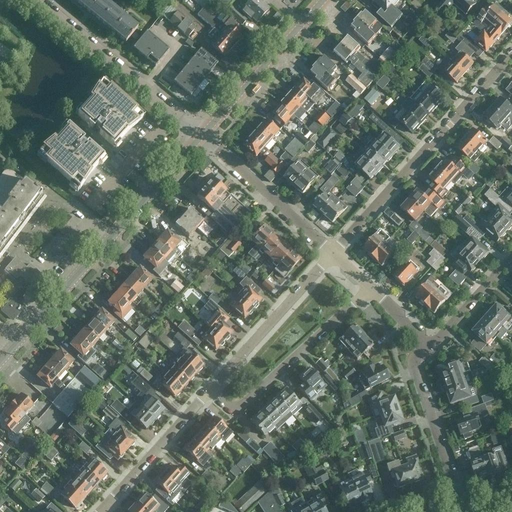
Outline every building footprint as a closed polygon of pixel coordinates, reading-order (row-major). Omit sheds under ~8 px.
[(72,0),(125,44),(137,29),(102,0),(72,0)] [(232,22),(207,0),(184,0),(182,3),(213,30),(207,36),(212,40),(208,44),(224,58),(241,38),(228,26),(232,22)] [(234,0),(214,0),(226,10),(234,0)] [(261,0),(252,0),(249,4),(263,17),(268,10),(264,6),(266,4),(261,0)] [(401,16),(382,0),(377,0),(373,5),(387,17),(391,20),(387,25),(390,28),(405,42),(409,37),(406,34),(394,23),(401,16)] [(398,0),(382,0),(401,16),(399,14),(400,14),(394,9),(401,2),(398,0)] [(474,5),(478,0),(445,0),(436,11),(442,17),(455,3),(468,14),(475,6),(474,5)] [(418,11),(422,7),(415,1),(411,5),(418,11)] [(195,28),(166,3),(158,12),(187,37),(195,28)] [(263,17),(249,4),(241,13),(251,22),(253,20),(257,23),(263,17)] [(475,21),(486,31),(488,33),(505,13),(496,5),(488,15),(483,11),(475,21)] [(365,12),(359,19),(377,36),(383,29),(378,24),(379,23),(365,12)] [(511,23),(511,19),(505,13),(488,33),(486,31),(475,44),(462,32),(457,38),(463,43),(462,44),(474,54),(479,58),(485,52),(486,53),(511,23)] [(377,36),(359,19),(352,27),(365,39),(369,34),(373,39),(376,36),(376,37),(377,36)] [(405,42),(390,28),(384,34),(396,46),(392,50),(397,54),(407,43),(405,42)] [(155,68),(169,51),(147,33),(147,32),(133,49),(155,68)] [(453,44),(457,40),(449,33),(445,37),(453,44)] [(348,37),(341,45),(366,67),(370,64),(358,53),(361,49),(348,37)] [(456,50),(461,54),(456,60),(454,58),(450,62),(465,75),(474,66),(468,60),(474,54),(462,44),(456,50)] [(366,67),(341,45),(334,52),(347,64),(355,71),(352,75),(367,88),(376,78),(366,68),(366,67)] [(388,65),(396,56),(386,48),(378,57),(388,65)] [(201,50),(194,59),(211,73),(218,64),(201,50)] [(324,57),(318,65),(337,82),(340,78),(334,73),(338,69),(324,57)] [(194,59),(187,67),(204,81),(211,73),(194,59)] [(429,71),(433,66),(426,59),(421,63),(429,71)] [(383,70),(387,66),(380,60),(377,63),(383,70)] [(465,75),(450,62),(447,65),(449,67),(444,73),(457,84),(465,75)] [(337,82),(318,65),(311,73),(324,85),(328,80),(329,81),(331,84),(336,88),(339,84),(337,82)] [(389,65),(384,70),(390,75),(395,70),(389,65)] [(429,79),(433,75),(423,66),(419,70),(429,79)] [(187,67),(181,74),(198,89),(204,81),(187,67)] [(181,74),(174,83),(191,97),(198,89),(181,74)] [(367,88),(352,75),(351,75),(352,76),(346,82),(361,95),(367,88)] [(304,80),(296,89),(308,100),(316,91),(304,80)] [(444,98),(431,87),(426,82),(418,91),(437,108),(441,103),(441,102),(444,98)] [(140,118),(105,86),(83,110),(81,108),(75,114),(92,129),(99,121),(101,122),(96,128),(100,132),(105,126),(109,130),(106,134),(105,135),(105,137),(106,138),(115,146),(140,118)] [(308,100),(296,89),(289,97),(307,114),(315,106),(308,100)] [(375,104),(380,99),(373,91),(368,96),(375,104)] [(437,108),(418,91),(411,100),(428,116),(432,112),(432,113),(437,108)] [(405,101),(408,98),(400,92),(398,94),(401,98),(405,101)] [(307,114),(289,97),(281,105),(296,119),(299,121),(306,113),(307,114)] [(511,109),(500,99),(492,108),(508,123),(511,118),(511,115),(511,114),(511,113),(511,109)] [(428,116),(411,100),(410,101),(415,105),(407,113),(421,125),(426,120),(425,120),(428,116)] [(296,119),(281,105),(273,114),(286,125),(290,120),(293,123),(296,119)] [(508,123),(492,108),(484,118),(500,132),(503,128),(506,130),(511,125),(508,123)] [(309,115),(316,122),(308,130),(306,127),(295,139),(295,140),(285,151),(286,152),(280,159),(288,166),(294,159),(303,149),(308,154),(316,146),(315,145),(321,138),(317,134),(327,123),(328,124),(331,120),(335,116),(328,109),(324,114),(321,117),(320,117),(313,111),(309,115)] [(421,125),(407,113),(403,109),(395,118),(393,117),(387,123),(395,130),(400,123),(412,134),(416,130),(417,130),(421,125)] [(345,126),(350,120),(344,114),(339,120),(345,126)] [(399,149),(396,146),(398,144),(392,139),(396,135),(373,114),(369,119),(384,133),(379,138),(381,140),(378,144),(392,157),(399,149)] [(268,120),(260,129),(272,140),(280,131),(268,120)] [(63,132),(41,157),(77,189),(103,160),(94,152),(92,151),(90,151),(89,152),(85,157),(81,153),(86,147),(82,143),(77,149),(75,148),(83,139),(66,124),(60,130),(63,132)] [(340,125),(335,130),(342,136),(346,131),(340,125)] [(272,140),(260,129),(252,137),(269,152),(276,144),(272,140)] [(473,130),(465,140),(479,152),(487,142),(473,130)] [(269,152),(252,137),(244,146),(257,157),(260,154),(267,161),(272,155),(269,152)] [(497,151),(502,146),(499,143),(493,138),(489,144),(497,151)] [(499,143),(502,146),(508,151),(509,151),(511,154),(511,144),(504,138),(499,143)] [(479,152),(465,140),(457,149),(471,161),(479,152)] [(392,157),(378,144),(374,147),(372,145),(369,149),(385,164),(392,157)] [(385,164),(369,149),(365,153),(367,155),(364,159),(379,172),(385,164)] [(344,165),(348,162),(347,160),(339,152),(333,159),(341,166),(342,164),(343,165),(343,164),(344,165)] [(278,161),(272,155),(267,161),(265,162),(272,169),(272,170),(278,175),(286,167),(279,160),(278,161)] [(371,180),(379,172),(364,159),(361,162),(359,161),(355,165),(371,180)] [(451,166),(445,161),(437,170),(451,182),(458,174),(459,175),(465,169),(456,161),(451,166)] [(286,179),(295,187),(308,173),(304,169),(306,166),(302,162),(286,179)] [(331,175),(338,166),(333,162),(326,170),(331,175)] [(471,163),(466,168),(474,175),(475,176),(479,171),(471,163)] [(315,207),(324,215),(338,200),(328,191),(333,186),(332,184),(344,171),(339,166),(326,181),(319,189),(326,195),(315,207)] [(0,177),(0,250),(42,194),(7,168),(0,177)] [(451,182),(437,170),(429,179),(447,195),(450,191),(446,187),(451,182)] [(308,173),(295,187),(304,195),(320,178),(315,174),(313,177),(308,173)] [(363,186),(354,178),(350,183),(351,184),(349,187),(354,191),(356,188),(359,191),(363,186)] [(213,180),(205,189),(243,223),(251,215),(231,196),(230,197),(226,193),(226,192),(213,180)] [(243,223),(205,189),(197,198),(215,214),(210,219),(230,237),(243,223)] [(511,192),(508,189),(499,198),(511,209),(511,192)] [(418,191),(410,201),(424,213),(432,204),(418,191)] [(493,202),(497,198),(490,191),(485,195),(493,202)] [(452,223),(454,221),(459,225),(467,232),(474,223),(467,216),(463,220),(458,216),(439,199),(433,206),(452,223)] [(338,200),(324,215),(333,224),(347,208),(338,200)] [(424,213),(410,201),(401,210),(415,223),(424,213)] [(190,209),(183,218),(196,230),(204,222),(190,209)] [(498,215),(493,220),(506,232),(511,226),(511,220),(499,209),(496,213),(498,215)] [(399,227),(404,222),(395,214),(390,220),(399,227)] [(196,230),(183,218),(175,226),(189,238),(196,230)] [(498,242),(506,232),(493,220),(488,226),(486,224),(483,228),(498,242)] [(258,252),(259,253),(273,237),(264,228),(252,242),(257,247),(256,249),(255,248),(248,255),(252,259),(258,252)] [(418,228),(414,232),(420,237),(426,243),(431,247),(436,241),(435,241),(435,242),(430,238),(418,228)] [(373,258),(386,244),(390,240),(380,232),(364,250),(373,258)] [(412,246),(420,237),(414,232),(407,241),(412,246)] [(167,233),(159,241),(172,253),(174,255),(177,257),(180,254),(175,250),(180,244),(167,233)] [(231,237),(219,250),(228,259),(241,245),(236,241),(235,241),(231,237)] [(273,237),(259,253),(262,255),(264,253),(270,258),(282,245),(273,237)] [(174,255),(172,253),(159,241),(152,250),(167,263),(174,255)] [(189,252),(193,248),(185,241),(181,245),(189,252)] [(441,246),(436,241),(431,247),(434,250),(442,257),(443,258),(448,253),(440,246),(441,246)] [(466,245),(463,249),(479,263),(488,253),(474,241),(468,247),(466,245)] [(395,253),(386,244),(373,258),(383,266),(395,253)] [(282,245),(270,258),(275,263),(273,265),(276,268),(291,253),(282,245)] [(479,263),(463,249),(461,251),(459,249),(452,256),(457,260),(471,272),(479,263)] [(169,265),(167,263),(152,250),(144,259),(155,269),(153,272),(159,277),(169,265)] [(432,269),(442,257),(434,250),(429,256),(431,258),(426,263),(432,269)] [(291,253),(276,268),(274,271),(283,279),(300,261),(291,253)] [(417,273),(422,267),(408,254),(390,273),(405,286),(417,273)] [(446,261),(443,258),(442,257),(432,269),(436,272),(446,261)] [(31,287),(42,275),(30,265),(27,269),(16,259),(6,270),(17,280),(20,277),(31,287)] [(241,280),(245,275),(237,268),(233,273),(241,280)] [(256,280),(261,275),(253,268),(248,273),(256,280)] [(140,269),(132,278),(145,289),(153,280),(140,269)] [(459,287),(466,279),(456,271),(449,279),(459,287)] [(194,281),(198,276),(193,272),(189,276),(194,281)] [(419,291),(421,292),(417,297),(426,305),(441,289),(434,283),(436,282),(431,277),(419,291)] [(145,289),(132,278),(124,286),(137,298),(145,289)] [(245,293),(240,299),(253,310),(261,301),(256,296),(260,292),(246,279),(239,286),(244,290),(243,291),(245,293)] [(270,293),(275,288),(266,280),(262,286),(270,293)] [(137,298),(124,286),(117,295),(129,306),(137,298)] [(169,297),(172,293),(165,287),(162,291),(169,297)] [(441,289),(426,305),(435,314),(447,300),(444,297),(446,294),(441,289)] [(217,306),(221,301),(213,294),(208,299),(217,306)] [(129,306),(117,295),(109,304),(115,310),(112,313),(122,321),(133,309),(129,306)] [(14,321),(24,310),(12,299),(2,311),(14,321)] [(212,311),(216,307),(208,299),(204,304),(212,311)] [(244,320),(253,310),(240,299),(235,304),(233,303),(230,306),(244,320)] [(159,317),(164,310),(159,306),(154,312),(159,317)] [(511,319),(498,306),(489,315),(509,333),(511,330),(511,319)] [(102,311),(94,320),(107,332),(115,323),(102,311)] [(509,333),(489,315),(482,324),(497,338),(500,341),(508,332),(509,333)] [(107,332),(94,320),(86,329),(99,340),(107,332)] [(216,325),(212,330),(205,325),(224,342),(232,333),(217,320),(214,323),(216,325)] [(140,338),(145,332),(135,323),(129,329),(140,338)] [(224,342),(205,325),(197,334),(184,323),(178,329),(198,347),(203,341),(216,352),(224,342)] [(497,338),(482,324),(473,333),(478,337),(471,345),(480,352),(487,345),(492,340),(494,341),(497,338)] [(345,344),(350,350),(365,335),(358,328),(356,329),(355,327),(339,342),(344,346),(345,344)] [(99,340),(86,329),(79,338),(92,349),(99,340)] [(133,342),(137,338),(128,330),(124,335),(133,342)] [(186,351),(191,345),(178,333),(174,338),(181,345),(180,346),(186,351)] [(145,351),(154,341),(147,335),(138,345),(145,351)] [(365,335),(350,350),(355,355),(353,356),(357,361),(372,346),(370,344),(372,343),(365,335)] [(92,349),(79,338),(71,346),(84,358),(88,353),(91,349),(92,349)] [(179,358),(181,360),(181,361),(196,374),(203,366),(190,354),(186,351),(179,358)] [(61,352),(53,361),(66,372),(74,363),(61,352)] [(489,361),(498,368),(503,372),(505,371),(499,366),(503,361),(495,354),(489,361)] [(115,369),(121,362),(119,360),(120,359),(114,355),(107,363),(115,369)] [(181,361),(179,359),(177,357),(170,365),(189,382),(196,374),(181,361)] [(497,369),(483,358),(478,363),(491,374),(492,376),(498,374),(497,369)] [(329,368),(332,366),(327,361),(324,364),(321,360),(315,365),(324,374),(329,369),(329,368)] [(66,372),(53,361),(45,369),(58,381),(66,372)] [(439,369),(443,382),(463,375),(460,368),(463,367),(461,361),(439,369)] [(89,368),(101,379),(104,381),(109,375),(94,362),(89,368)] [(189,382),(170,365),(163,373),(182,390),(189,382)] [(359,380),(362,385),(365,391),(370,389),(388,379),(383,369),(380,370),(378,367),(373,369),(366,372),(368,375),(359,380)] [(75,380),(87,391),(97,379),(85,368),(75,380)] [(347,381),(355,373),(351,368),(342,376),(347,381)] [(58,381),(45,369),(37,378),(50,390),(58,381)] [(306,372),(300,377),(301,378),(300,379),(304,384),(299,388),(312,403),(317,398),(315,396),(325,387),(310,370),(307,373),(306,372)] [(148,383),(152,378),(144,371),(140,376),(148,383)] [(182,390),(163,373),(152,385),(158,391),(162,387),(175,398),(182,390)] [(463,375),(443,382),(447,393),(467,387),(463,375)] [(142,390),(147,385),(138,377),(133,383),(142,390)] [(66,380),(62,384),(60,382),(57,386),(59,388),(58,388),(63,393),(53,404),(69,419),(91,394),(87,391),(75,380),(71,385),(66,380)] [(467,387),(447,393),(452,406),(471,399),(467,387)] [(286,391),(277,399),(290,413),(293,417),(302,409),(316,424),(323,419),(304,398),(297,403),(286,391)] [(336,405),(342,401),(336,392),(330,396),(336,405)] [(154,421),(163,411),(144,395),(136,404),(141,409),(154,421)] [(462,435),(463,435),(465,441),(473,438),(472,432),(479,429),(477,422),(479,421),(489,415),(485,405),(494,402),(492,395),(481,399),(484,405),(472,409),(475,416),(458,422),(462,435)] [(21,396),(13,405),(25,416),(33,407),(21,396)] [(352,408),(362,403),(358,396),(343,405),(345,411),(352,407),(352,408)] [(379,411),(381,416),(399,410),(394,398),(374,405),(377,411),(379,411)] [(290,413),(277,399),(269,407),(281,421),(290,413)] [(110,408),(119,416),(124,410),(115,403),(110,408)] [(355,413),(365,408),(362,403),(352,408),(355,413)] [(25,416),(13,405),(5,415),(17,426),(25,416)] [(120,417),(119,416),(110,408),(108,406),(102,413),(114,424),(120,417)] [(281,421),(269,407),(260,415),(273,428),(281,421)] [(146,430),(154,421),(141,409),(137,414),(134,412),(131,416),(146,430)] [(399,410),(381,416),(383,423),(381,424),(383,429),(403,422),(399,410)] [(273,428),(260,415),(251,423),(264,436),(273,428)] [(38,428),(42,423),(36,418),(32,423),(38,428)] [(214,418),(206,427),(220,438),(227,430),(214,418)] [(32,423),(27,428),(32,432),(30,436),(43,448),(50,440),(38,428),(32,423)] [(50,436),(53,432),(43,423),(39,427),(50,436)] [(135,443),(121,430),(116,426),(112,431),(110,429),(106,433),(107,434),(127,452),(135,443)] [(220,438),(206,427),(199,435),(215,448),(218,445),(216,443),(220,438)] [(237,437),(246,444),(252,450),(256,445),(250,439),(242,432),(237,437)] [(405,439),(403,432),(392,435),(395,443),(405,439)] [(494,446),(502,443),(498,432),(490,435),(494,446)] [(127,452),(107,434),(104,437),(105,438),(96,448),(109,460),(110,460),(111,460),(113,457),(113,456),(119,461),(127,452)] [(306,447),(314,439),(309,434),(301,442),(305,446),(306,447)] [(368,444),(376,441),(374,434),(364,438),(366,444),(367,444),(368,444)] [(92,447),(96,442),(88,435),(84,440),(92,447)] [(215,448),(199,435),(192,443),(205,455),(209,450),(211,452),(215,448)] [(0,440),(0,459),(1,460),(10,450),(0,440)] [(379,440),(376,441),(368,444),(372,456),(383,452),(379,440)] [(468,451),(479,447),(477,440),(466,444),(468,451)] [(86,456),(91,450),(82,443),(78,448),(86,456)] [(205,455),(192,443),(185,451),(198,463),(205,455)] [(273,457),(278,452),(270,443),(265,448),(273,457)] [(372,460),(369,449),(367,444),(366,444),(360,446),(360,448),(357,449),(361,462),(364,460),(365,463),(372,460)] [(255,457),(257,454),(258,455),(261,451),(256,447),(253,450),(254,451),(251,454),(255,457)] [(299,456),(302,453),(297,447),(293,451),(299,456)] [(29,463),(36,456),(30,450),(23,458),(29,463)] [(51,463),(55,459),(49,454),(46,458),(51,463)] [(499,455),(490,458),(490,455),(484,457),(485,460),(483,460),(489,477),(489,478),(501,473),(498,462),(501,461),(499,455)] [(29,464),(26,461),(21,457),(15,465),(19,469),(20,468),(23,471),(29,464)] [(407,464),(403,466),(410,485),(422,481),(421,480),(423,479),(423,477),(423,475),(422,474),(421,473),(419,473),(416,465),(419,464),(416,457),(406,461),(407,464)] [(236,467),(241,472),(244,474),(251,466),(243,459),(236,467)] [(477,481),(489,477),(483,460),(476,463),(474,459),(470,461),(477,481)] [(86,466),(83,469),(99,483),(107,474),(93,462),(88,468),(86,466)] [(323,484),(315,470),(312,464),(305,468),(310,479),(311,478),(317,487),(323,484)] [(393,473),(396,482),(394,483),(393,484),(394,486),(395,487),(396,488),(398,488),(398,489),(410,485),(403,466),(399,467),(398,464),(387,468),(390,474),(393,473)] [(181,467),(176,473),(170,468),(162,476),(178,489),(181,486),(179,484),(183,479),(185,481),(190,475),(181,467)] [(321,467),(315,470),(323,484),(329,480),(323,471),(321,467)] [(99,483),(83,469),(80,473),(82,475),(78,480),(91,492),(99,483)] [(209,483),(213,479),(206,472),(201,477),(209,483)] [(372,498),(366,486),(371,483),(366,473),(356,478),(358,482),(352,485),(361,503),(372,498)] [(178,489),(162,476),(155,484),(160,488),(156,492),(172,507),(183,494),(178,489)] [(16,479),(9,488),(14,492),(22,484),(16,479)] [(71,483),(68,486),(83,500),(91,492),(78,480),(73,485),(71,483)] [(247,511),(268,493),(264,490),(266,489),(261,481),(259,484),(258,483),(237,503),(235,500),(231,503),(239,511),(247,511)] [(350,481),(344,484),(339,486),(350,508),(361,503),(352,485),(350,481)] [(50,496),(55,491),(46,483),(41,489),(50,496)] [(83,500),(68,486),(65,490),(67,492),(62,497),(75,509),(83,500)] [(270,492),(279,509),(285,506),(280,495),(280,496),(276,489),(270,492)] [(39,504),(45,498),(36,490),(31,496),(39,504)] [(280,511),(279,509),(270,492),(257,504),(262,511),(280,511)] [(323,511),(323,510),(329,506),(323,495),(311,502),(314,506),(308,509),(309,511),(323,511)] [(144,496),(136,505),(144,511),(154,511),(158,508),(144,496)] [(309,511),(308,509),(303,511),(302,511),(296,501),(285,507),(287,511),(309,511)] [(194,511),(206,511),(210,509),(201,502),(193,511),(194,511)] [(229,511),(231,509),(220,502),(218,508),(227,511),(229,511)]
